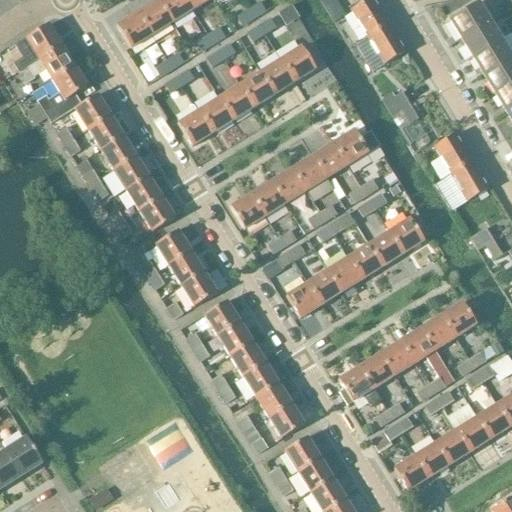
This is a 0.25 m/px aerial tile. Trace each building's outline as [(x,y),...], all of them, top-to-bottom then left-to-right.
[(161,0),(156,3),(170,26),(191,13),(182,0),(161,0)] [(182,0),(191,13),(211,0),(182,0)] [(369,0),(350,12),(366,39),(387,26),(371,0),(369,0)] [(136,16),(150,38),(170,26),(156,3),(136,16)] [(259,4),(248,11),(253,21),(265,13),(259,4)] [(448,22),(460,41),(489,23),(478,4),(448,22)] [(253,21),(248,11),(236,19),(241,28),(253,21)] [(129,51),(150,38),(136,16),(115,29),(129,51)] [(270,21),(258,28),(264,37),(275,30),(270,21)] [(460,41),(471,60),(501,42),(489,23),(460,41)] [(387,26),(366,39),(383,66),(403,53),(387,26)] [(22,60),(12,66),(17,74),(27,68),(59,48),(46,27),(24,41),(14,47),(22,60)] [(252,45),(264,37),(258,28),(246,35),(252,45)] [(219,30),(206,37),(212,46),(224,39),(219,30)] [(201,53),(212,46),(206,37),(195,44),(201,53)] [(471,60),(482,78),(511,60),(501,42),(471,60)] [(229,46),(217,54),(223,63),(235,55),(229,46)] [(72,68),(59,48),(27,68),(34,79),(44,72),(50,82),(72,68)] [(300,49),(279,62),(293,85),(314,72),(300,49)] [(211,70),(223,63),(217,54),(205,61),(211,70)] [(178,55),(166,63),(171,72),(183,64),(178,55)] [(482,78),(493,97),(511,85),(511,60),(482,78)] [(293,85),(279,62),(258,75),(272,97),(293,85)] [(171,72),(166,63),(154,70),(159,79),(171,72)] [(27,68),(17,74),(25,86),(35,80),(34,79),(27,68)] [(45,98),(36,104),(47,121),(50,126),(73,111),(80,107),(73,97),(85,89),(72,68),(50,82),(56,91),(58,95),(48,102),(45,98)] [(188,72),(176,79),(181,88),(193,81),(188,72)] [(272,97),(258,75),(238,88),(252,110),(272,97)] [(181,88),(176,79),(165,86),(170,95),(181,88)] [(511,85),(493,97),(504,115),(511,110),(511,85)] [(252,110),(238,88),(217,100),(232,123),(252,110)] [(394,98),(402,111),(410,107),(402,93),(394,98)] [(95,97),(80,107),(73,111),(86,132),(109,118),(95,97)] [(232,123),(217,100),(197,113),(211,136),(232,123)] [(410,107),(402,111),(410,124),(418,120),(410,107)] [(211,136),(197,113),(176,126),(190,149),(211,136)] [(99,153),(121,138),(109,118),(86,132),(99,153)] [(56,135),(63,147),(72,141),(65,129),(56,135)] [(331,146),(345,169),(366,156),(366,155),(378,148),(369,133),(357,140),(352,133),(331,146)] [(450,175),(470,163),(454,135),(433,148),(450,175)] [(112,173),(134,159),(121,138),(99,153),(112,173)] [(80,153),(72,141),(63,147),(71,159),(80,153)] [(325,182),(345,169),(331,146),(311,159),(325,182)] [(124,193),(147,179),(134,159),(112,173),(124,193)] [(305,194),(325,182),(311,159),(290,171),(305,194)] [(486,190),(470,163),(450,175),(466,203),(486,190)] [(81,176),(89,187),(98,182),(91,170),(81,176)] [(284,207),(305,194),(290,171),(270,184),(284,207)] [(137,214),(160,200),(147,179),(124,193),(137,214)] [(371,181),(359,189),(365,198),(377,191),(371,181)] [(105,194),(98,182),(89,187),(96,199),(105,194)] [(264,220),(284,207),(270,184),(250,197),(264,220)] [(388,191),(393,199),(399,194),(395,187),(388,191)] [(365,198),(359,189),(348,196),(353,205),(365,198)] [(380,196),(369,203),(374,212),(386,205),(380,196)] [(243,233),(264,220),(250,197),(229,210),(243,233)] [(173,220),(160,200),(137,214),(150,235),(173,220)] [(374,212),(369,203),(357,211),(363,219),(374,212)] [(331,207),(319,215),(324,224),(336,216),(331,207)] [(107,217),(114,229),(124,223),(116,211),(107,217)] [(324,224),(319,215),(307,222),(313,231),(324,224)] [(340,221),(329,228),(334,237),(346,229),(340,221)] [(408,222),(387,235),(402,258),(423,245),(408,222)] [(124,223),(114,229),(122,240),(131,235),(124,223)] [(334,237),(329,228),(317,236),(322,244),(334,237)] [(478,235),(486,247),(493,243),(485,230),(478,235)] [(166,268),(189,254),(176,233),(153,247),(166,268)] [(289,233),(278,240),(283,249),(295,242),(289,233)] [(402,258),(387,235),(367,248),(381,271),(402,258)] [(283,249),(278,240),(266,247),(272,256),(283,249)] [(493,243),(486,247),(494,260),(501,256),(493,243)] [(299,247),(287,255),(292,263),(304,256),(299,247)] [(381,271),(367,248),(346,260),(361,284),(381,271)] [(179,289),(201,275),(189,254),(166,268),(179,289)] [(292,263),(287,255),(275,262),(281,271),(292,263)] [(361,284),(346,260),(326,273),(340,296),(361,284)] [(140,269),(147,280),(156,275),(149,263),(140,269)] [(340,296),(326,273),(306,286),(320,309),(340,296)] [(164,287),(156,275),(147,280),(155,292),(164,287)] [(214,296),(201,275),(179,289),(192,310),(214,296)] [(320,309),(306,286),(285,299),(299,322),(320,309)] [(182,316),(175,304),(166,310),(173,322),(182,316)] [(203,318),(216,339),(238,325),(225,304),(203,318)] [(460,306),(439,319),(454,342),(475,329),(460,306)] [(483,330),(488,327),(489,327),(479,311),(477,312),(473,315),(483,330)] [(454,342),(439,319),(419,332),(433,354),(454,342)] [(216,339),(229,359),(251,345),(238,325),(216,339)] [(433,354),(419,332),(398,344),(413,367),(433,354)] [(185,341),(192,352),(202,347),(194,335),(185,341)] [(413,367),(398,344),(378,357),(392,380),(413,367)] [(497,344),(490,348),(493,353),(495,356),(502,352),(497,344)] [(229,359),(241,379),(263,366),(251,345),(229,359)] [(202,347),(192,352),(200,364),(209,358),(202,347)] [(479,354),(467,362),(473,371),(485,363),(479,354)] [(378,357),(358,370),(372,392),(392,380),(378,357)] [(473,371),(467,362),(456,369),(462,378),(473,371)] [(241,379),(254,400),(276,386),(263,366),(241,379)] [(488,369),(477,376),(482,385),(494,378),(488,369)] [(372,392),(358,370),(336,383),(351,406),(361,399),(364,403),(368,404),(376,399),(372,392)] [(211,382),(218,394),(227,388),(220,376),(211,382)] [(482,385),(477,376),(465,383),(471,392),(482,385)] [(438,379),(427,386),(433,396),(444,389),(438,379)] [(254,400),(267,420),(289,406),(276,386),(254,400)] [(433,396),(427,386),(415,393),(421,403),(433,396)] [(235,400),(227,388),(218,394),(225,406),(235,400)] [(436,402),(441,411),(453,403),(447,394),(436,402)] [(511,397),(495,408),(509,431),(511,428),(511,397)] [(430,418),(441,411),(436,402),(424,409),(430,418)] [(397,405),(386,413),(391,422),(403,414),(397,405)] [(289,406),(267,420),(280,441),(302,427),(289,406)] [(509,431),(495,408),(475,421),(489,443),(509,431)] [(391,422),(386,413),(374,420),(380,429),(391,422)] [(244,435),(253,429),(245,417),(236,423),(244,435)] [(406,421),(395,428),(400,436),(411,430),(406,421)] [(489,443),(475,421),(454,433),(468,456),(489,443)] [(400,436),(395,428),(384,435),(389,443),(400,436)] [(253,429),(244,435),(251,446),(260,441),(253,429)] [(468,456),(454,433),(434,446),(448,469),(468,456)] [(24,439),(3,452),(20,479),(41,465),(24,439)] [(282,454),(295,475),(318,461),(305,440),(282,454)] [(448,469),(434,446),(413,459),(427,482),(448,469)] [(3,452),(0,454),(0,490),(20,479),(3,452)] [(427,482),(413,459),(392,472),(406,495),(427,482)] [(295,475),(308,495),(331,481),(318,461),(295,475)] [(269,474),(276,486),(285,480),(278,469),(269,474)] [(285,480),(276,486),(283,498),(292,492),(285,480)] [(308,495),(318,511),(326,511),(343,502),(331,481),(308,495)] [(99,511),(112,504),(105,493),(88,504),(92,511),(99,511)] [(511,511),(511,498),(490,511),(511,511)] [(349,511),(343,502),(326,511),(349,511)]
